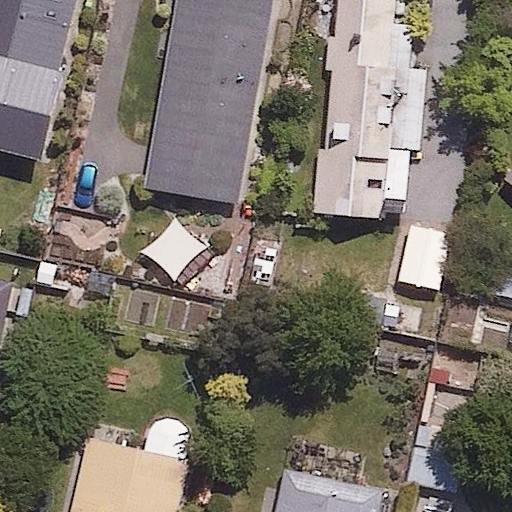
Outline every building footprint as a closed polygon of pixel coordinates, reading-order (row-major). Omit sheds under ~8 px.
[(87,0),(0,0),(0,137),(43,150),(87,0)] [(244,193),(274,0),(179,0),(152,178),(244,193)] [(321,131),(319,206),(393,208),(393,191),(412,192),(414,144),(429,144),(432,60),(416,60),(417,19),(398,18),(398,0),(340,0),(337,132),(321,131)] [(511,142),(498,160),(511,171),(511,142)] [(466,239),(414,226),(390,323),(442,336),(466,239)] [(511,301),(511,232),(482,228),(472,295),(511,301)] [(133,281),(121,329),(205,348),(217,301),(133,281)] [(0,390),(17,285),(0,282),(0,390)] [(184,511),(204,422),(86,396),(60,511),(184,511)] [(459,486),(471,435),(423,424),(410,475),(459,486)] [(390,511),(396,487),(292,465),(281,511),(390,511)]
